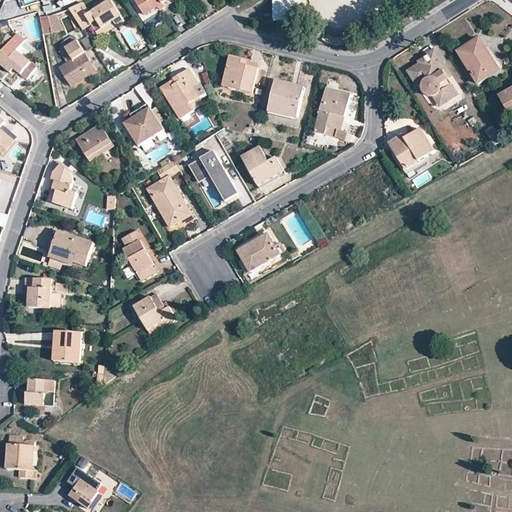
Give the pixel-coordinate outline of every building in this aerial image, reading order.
[(151,13),(158,8),(155,4),(160,1),(162,4),(168,0),(134,0),(142,12),(148,8),(151,13)] [(159,10),(171,4),(168,0),(162,4),(160,1),(155,4),(158,8),(159,10)] [(273,0),(274,19),(307,18),(306,0),(273,0)] [(91,15),(84,4),(80,6),(92,25),(97,22),(102,30),(114,23),(116,27),(123,22),(111,2),(91,15)] [(71,10),(70,10),(83,31),(92,25),(80,6),(71,10)] [(148,8),(142,12),(145,16),(151,13),(148,8)] [(48,17),(40,19),(43,35),(51,34),(48,17)] [(97,22),(92,25),(100,37),(116,27),(114,23),(102,30),(97,22)] [(8,65),(14,69),(26,80),(37,68),(17,51),(25,41),(19,36),(10,46),(2,56),(0,57),(0,65),(5,69),(8,65)] [(486,74),(498,67),(480,38),(457,52),(478,86),(489,79),(486,74)] [(0,54),(2,56),(10,46),(3,40),(0,43),(0,54)] [(68,64),(84,54),(77,43),(61,52),(68,64)] [(453,78),(435,50),(427,55),(432,62),(428,65),(425,61),(419,65),(408,72),(417,88),(423,84),(423,85),(423,87),(423,90),(424,92),(424,94),(425,95),(426,96),(428,98),(430,99),(431,99),(432,99),(439,94),(446,104),(457,97),(458,96),(449,81),(453,78)] [(72,87),(95,72),(84,54),(68,64),(60,69),(72,87)] [(236,85),(235,89),(252,93),(258,69),(246,67),(241,66),(242,61),(229,58),(224,82),(236,85)] [(8,65),(5,69),(10,74),(14,69),(8,65)] [(486,74),(489,79),(501,71),(498,67),(486,74)] [(190,103),(199,97),(193,88),(199,85),(189,71),(173,81),(176,85),(163,93),(180,119),(194,110),(193,108),(190,103)] [(269,112),(297,119),(304,89),(276,82),(269,112)] [(511,118),(511,89),(499,97),(511,119),(511,118)] [(325,93),(317,125),(337,130),(341,117),(344,118),(350,94),(337,92),(336,96),(325,93)] [(193,108),(202,102),(199,97),(190,103),(193,108)] [(132,117),(124,122),(140,147),(163,131),(150,110),(137,118),(139,121),(136,123),(134,120),(132,117)] [(0,129),(5,133),(9,129),(4,125),(0,129)] [(337,130),(317,125),(315,132),(335,137),(337,130)] [(502,141),(492,125),(485,130),(495,145),(502,141)] [(88,158),(111,143),(100,126),(77,140),(88,158)] [(501,138),(509,133),(505,127),(497,132),(501,138)] [(406,171),(435,152),(421,131),(405,141),(392,149),(406,171)] [(0,144),(0,151),(3,155),(15,141),(8,136),(0,144)] [(392,149),(405,141),(402,136),(389,144),(392,149)] [(90,161),(113,147),(111,143),(88,158),(90,161)] [(256,182),(281,168),(276,160),(269,164),(260,148),(242,158),(256,182)] [(239,195),(214,152),(200,160),(203,164),(200,166),(198,161),(189,167),(199,184),(208,179),(204,172),(207,171),(226,203),(239,195)] [(180,171),(174,161),(166,166),(155,172),(149,176),(156,185),(168,178),(180,171)] [(163,162),(152,169),(155,172),(166,166),(163,162)] [(54,204),(62,207),(72,210),(76,198),(69,195),(71,192),(72,187),(73,183),(73,179),(72,176),(71,174),(69,171),(61,165),(54,173),(50,185),(53,186),(51,194),(56,196),(54,204)] [(258,186),(283,172),(281,168),(256,182),(258,186)] [(171,228),(191,217),(168,178),(156,185),(149,189),(171,228)] [(338,225),(370,207),(356,183),(347,189),(349,192),(327,205),(338,225)] [(349,192),(347,189),(325,202),(327,205),(349,192)] [(51,203),(54,204),(56,196),(51,194),(48,202),(51,203)] [(115,210),(116,197),(108,197),(107,209),(115,210)] [(0,224),(5,226),(9,214),(0,211),(0,224)] [(74,264),(86,268),(94,244),(59,232),(50,259),(73,266),(74,264)] [(138,274),(151,266),(153,265),(147,255),(146,252),(149,250),(138,232),(122,240),(126,248),(124,250),(138,274)] [(269,251),(276,247),(269,235),(262,239),(264,242),(269,251)] [(240,255),(264,242),(262,239),(238,252),(240,255)] [(251,273),(281,256),(276,247),(269,251),(264,242),(240,255),(251,273)] [(151,266),(138,274),(142,281),(155,273),(151,266)] [(66,282),(52,282),(43,281),(26,280),(26,288),(30,289),(30,308),(50,309),(51,291),(51,288),(66,289),(66,282)] [(61,291),(51,291),(50,309),(60,310),(61,291)] [(139,315),(160,302),(156,295),(135,308),(139,315)] [(163,318),(165,322),(174,317),(169,308),(165,310),(162,305),(160,302),(139,315),(147,328),(163,318)] [(163,318),(147,328),(149,332),(165,322),(163,318)] [(80,363),(82,333),(55,332),(55,340),(60,341),(59,362),(80,363)] [(26,405),(54,407),(55,383),(30,381),(29,394),(27,394),(26,405)] [(20,470),(29,471),(31,442),(24,441),(24,436),(10,436),(8,470),(20,470)] [(20,478),(33,479),(33,471),(29,471),(20,470),(20,478)] [(71,497),(88,509),(94,501),(104,487),(84,473),(80,479),(83,481),(77,490),(71,497)] [(83,481),(80,479),(74,488),(77,490),(83,481)] [(104,487),(94,501),(99,505),(109,490),(104,487)]
